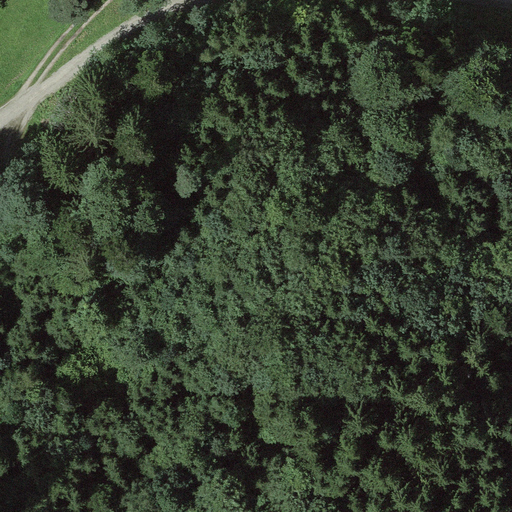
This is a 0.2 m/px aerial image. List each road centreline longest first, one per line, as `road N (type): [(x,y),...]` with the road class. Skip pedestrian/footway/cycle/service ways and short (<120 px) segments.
road 1 (track): [(191,0),(14,109)]
road 2 (track): [(14,109),(109,0)]
